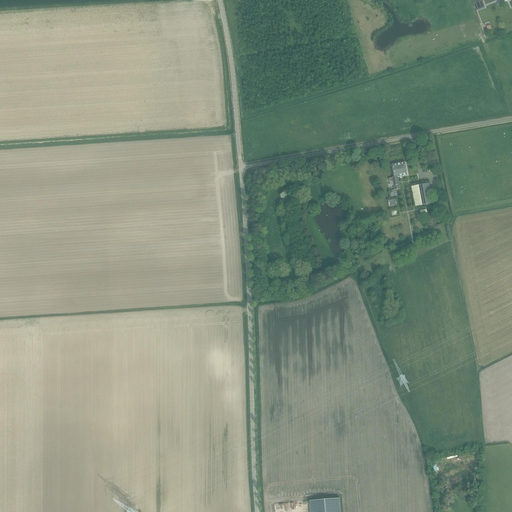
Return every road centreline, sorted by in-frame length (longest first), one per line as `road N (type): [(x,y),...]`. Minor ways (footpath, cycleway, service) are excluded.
road 1 (unclassified): [(257,511),(240,167)]
road 2 (unclassified): [(240,167),(511,118)]
road 3 (unclassified): [(240,167),(219,0)]
